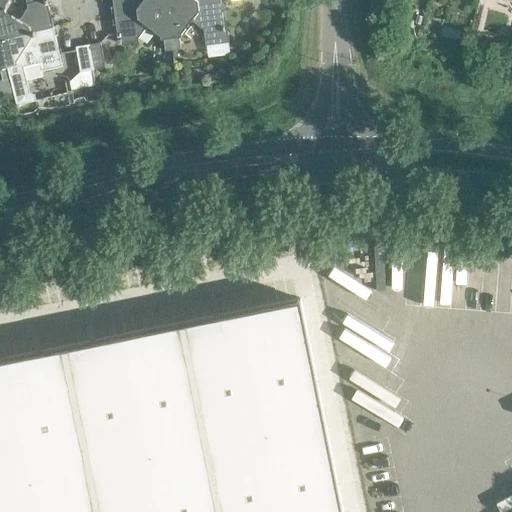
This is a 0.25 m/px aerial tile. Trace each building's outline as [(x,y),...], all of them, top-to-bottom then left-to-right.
[(25,0),(27,6),(20,17),(17,18),(5,11),(4,8),(2,8),(0,0),(0,34),(1,38),(53,26),(51,18),(54,17),(54,16),(51,17),(48,3),(47,0),(25,0)] [(168,8),(166,0),(112,0),(113,6),(110,6),(110,7),(113,7),(114,15),(168,8)] [(166,0),(168,8),(221,2),(220,0),(166,0)] [(222,10),(221,2),(168,8),(173,49),(181,48),(179,35),(181,35),(181,32),(189,21),(193,21),(203,29),(205,45),(229,42),(228,31),(224,32),(224,30),(225,30),(224,25),(222,11),(225,10),(222,10)] [(173,49),(168,8),(114,15),(115,23),(112,24),(115,24),(117,38),(118,43),(121,43),(121,42),(138,40),(138,37),(146,27),(150,26),(160,35),(161,38),(163,37),(165,50),(173,49)] [(55,34),(53,26),(1,38),(10,78),(18,76),(18,75),(25,74),(23,66),(40,62),(42,70),(62,65),(59,54),(60,53),(58,49),(55,35),(58,34),(58,33),(55,34)] [(10,78),(1,38),(0,37),(0,69),(2,80),(10,78)] [(100,41),(88,44),(92,69),(105,67),(100,41)] [(92,69),(88,44),(75,46),(80,71),(92,69)] [(10,79),(0,81),(0,91),(12,88),(10,79)] [(343,511),(300,297),(182,321),(220,511),(343,511)] [(220,511),(182,321),(64,345),(97,511),(220,511)] [(97,511),(64,345),(0,357),(0,511),(97,511)]
